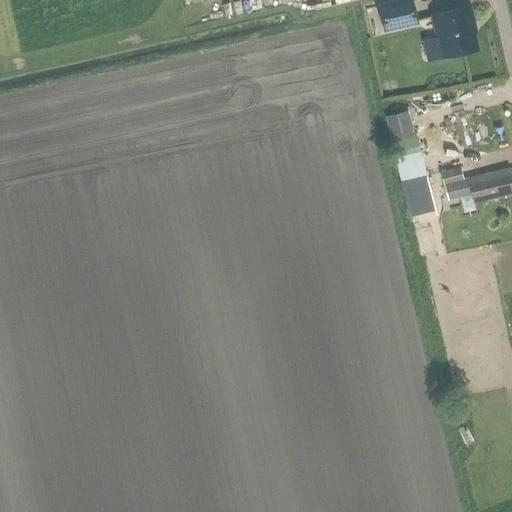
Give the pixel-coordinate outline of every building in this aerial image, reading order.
[(383,32),(417,24),(411,0),(393,0),(376,4),(383,32)] [(476,50),(470,25),(474,24),(470,7),(432,15),(437,37),(440,36),(445,57),(476,50)] [(408,111),(385,117),(391,140),(413,135),(408,111)] [(511,174),(510,168),(464,179),(462,170),(441,175),(448,199),(472,193),(474,203),(505,196),(505,198),(511,196),(511,174)] [(426,177),(419,179),(404,183),(412,216),(435,210),(426,177)]
